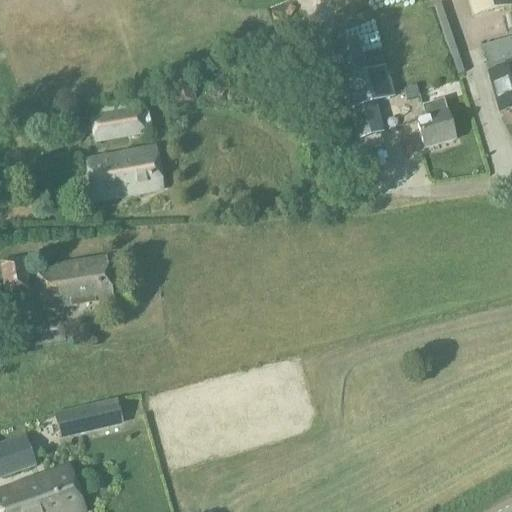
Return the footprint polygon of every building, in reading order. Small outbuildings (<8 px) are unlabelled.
[(468,0),(473,19),(511,8),(511,7),(509,0),(468,0)] [(511,110),(511,40),(482,49),(501,114),(511,110)] [(357,41),(330,49),(358,141),(383,134),(375,105),(394,100),(384,69),(367,74),(357,41)] [(187,77),(168,81),(175,108),(194,103),(187,77)] [(406,101),(419,97),(417,88),(404,92),(406,101)] [(94,146),(145,138),(144,133),(151,131),(148,113),(141,114),(140,109),(138,110),(137,102),(93,109),(95,118),(90,119),(94,146)] [(422,108),(425,119),(415,122),(424,152),(455,142),(447,113),(446,113),(443,102),(422,108)] [(94,204),(162,191),(154,151),(86,163),(94,204)] [(37,270),(44,313),(113,301),(106,259),(37,270)] [(65,345),(62,325),(28,330),(31,350),(65,345)] [(117,402),(53,418),(60,443),(124,428),(117,402)] [(25,437),(0,446),(0,482),(37,468),(25,437)] [(0,493),(0,511),(84,511),(69,468),(0,493)]
